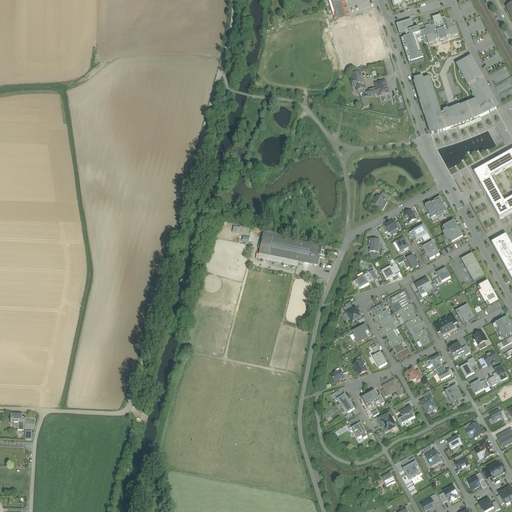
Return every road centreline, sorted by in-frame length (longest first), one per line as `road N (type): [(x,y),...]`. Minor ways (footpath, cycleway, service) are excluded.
road 1 (unclassified): [(44,410),(117,413),(130,404),(233,0)]
road 2 (unclassified): [(347,239),(324,292),(299,414),(323,511)]
road 3 (residential): [(446,184),(380,0)]
road 4 (residential): [(396,370),(360,308),(403,283)]
